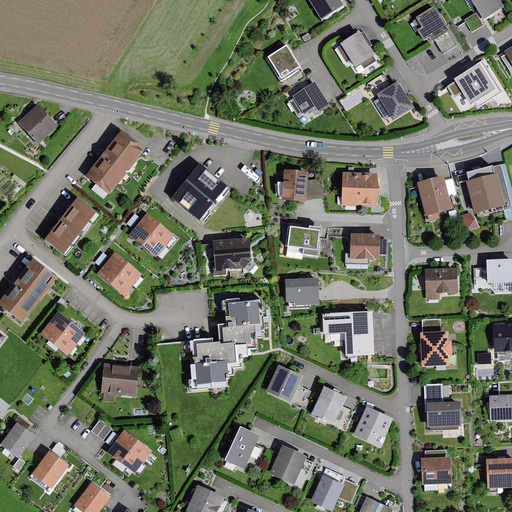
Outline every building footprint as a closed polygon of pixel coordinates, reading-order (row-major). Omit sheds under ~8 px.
[(344,9),(338,0),(308,0),(322,23),(344,9)] [(504,10),(498,0),(466,0),(480,23),(504,10)] [(457,46),(433,9),(417,19),(441,56),(457,46)] [(371,57),(357,36),(339,48),(352,69),(371,57)] [(302,73),(287,48),(267,59),(281,84),(302,73)] [(503,91),(484,62),(447,87),(454,98),(467,90),(478,107),(503,91)] [(328,108),(314,84),(290,98),(305,122),(328,108)] [(409,109),(393,85),(373,98),(388,122),(409,109)] [(342,99),(347,109),(365,100),(360,90),(342,99)] [(54,125),(34,105),(15,124),(36,144),(54,125)] [(139,150),(118,136),(84,185),(105,199),(139,150)] [(504,210),(493,166),(467,173),(478,217),(504,210)] [(199,225),(227,190),(198,167),(170,202),(199,225)] [(306,202),(309,172),(284,170),(282,200),(306,202)] [(343,208),(374,209),(375,176),(344,175),(343,208)] [(451,211),(441,180),(418,187),(427,218),(451,211)] [(96,215),(75,198),(41,241),(62,258),(96,215)] [(474,210),(462,213),(468,230),(479,226),(474,210)] [(174,238),(142,216),(133,229),(166,251),(174,238)] [(309,229),(290,226),(286,253),(318,258),(320,241),(318,240),(319,235),(320,235),(321,228),(309,226),(309,229)] [(166,251),(133,229),(126,240),(159,261),(166,251)] [(380,258),(381,235),(351,234),(350,257),(380,258)] [(250,240),(208,243),(210,275),(253,272),(250,240)] [(138,276),(111,255),(102,268),(129,288),(138,276)] [(511,259),(486,260),(487,282),(511,281),(511,259)] [(54,279),(28,260),(0,298),(0,308),(21,324),(54,279)] [(129,288),(102,268),(94,278),(121,298),(129,288)] [(453,271),(422,273),(423,295),(454,294),(453,271)] [(316,283),(288,284),(289,306),(317,305),(316,283)] [(259,301),(217,305),(219,325),(205,326),(207,340),(178,343),(183,395),(226,391),(225,380),(224,372),(234,371),(234,361),(243,361),(243,353),(241,335),(247,335),(262,333),(259,301)] [(374,357),(371,314),(318,317),(319,336),(345,335),(346,359),(374,357)] [(57,316),(49,327),(76,346),(84,335),(57,316)] [(439,319),(418,320),(420,369),(447,368),(446,336),(440,336),(439,319)] [(511,350),(511,323),(494,325),(495,351),(511,350)] [(76,346),(49,327),(41,338),(68,357),(76,346)] [(491,351),(478,352),(479,363),(492,362),(491,351)] [(133,398),(135,369),(102,367),(100,396),(133,398)] [(288,405),(299,378),(278,370),(267,396),(288,405)] [(439,386),(422,387),(425,432),(458,430),(456,405),(441,406),(439,386)] [(345,397),(326,389),(314,418),(333,425),(345,397)] [(511,422),(511,397),(489,399),(490,424),(511,422)] [(390,418),(365,408),(353,437),(378,447),(390,418)] [(102,417),(92,429),(104,438),(114,426),(102,417)] [(33,437),(17,425),(3,444),(19,456),(33,437)] [(244,473),(260,439),(239,429),(222,465),(244,473)] [(117,434),(109,445),(138,464),(146,453),(117,434)] [(131,475),(138,464),(109,445),(103,455),(131,475)] [(303,459),(282,450),(269,478),(290,488),(303,459)] [(446,451),(426,451),(426,460),(422,460),(423,486),(453,485),(452,460),(447,460),(446,451)] [(68,465),(50,452),(33,474),(51,487),(68,465)] [(511,487),(511,458),(486,459),(488,488),(511,487)] [(331,511),(345,478),(327,470),(313,503),(331,511)] [(97,511),(109,497),(92,484),(76,505),(84,511),(97,511)] [(216,511),(223,498),(198,486),(185,511),(216,511)] [(387,511),(389,508),(366,498),(359,511),(387,511)]
